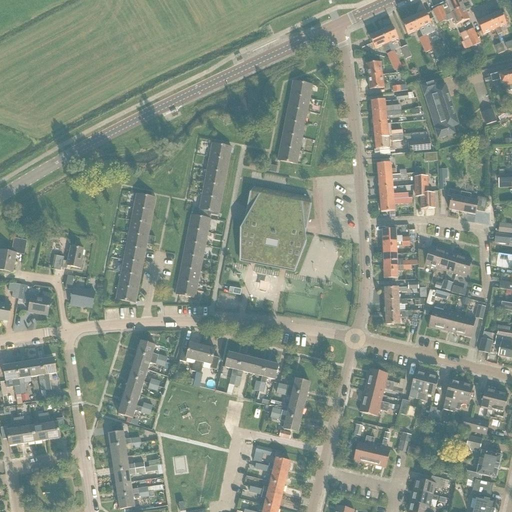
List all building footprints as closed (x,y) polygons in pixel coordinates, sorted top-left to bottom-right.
[(464,8),(460,0),(449,0),(445,2),(448,9),(443,11),(441,8),(433,11),(438,24),(445,21),(443,17),(464,8)] [(445,21),(445,22),(452,19),(455,26),(469,20),(464,8),(443,17),(445,21)] [(422,37),(426,36),(427,35),(424,28),(431,25),(425,11),(413,16),(419,30),(422,37)] [(488,17),(494,30),(506,25),(500,11),(488,17)] [(407,35),(419,30),(413,16),(401,22),(407,35)] [(483,35),(494,30),(488,17),(477,22),(483,35)] [(469,39),(477,36),(472,25),(464,28),(465,32),(460,34),(463,42),(469,39)] [(390,53),(394,51),(395,51),(391,42),(398,39),(392,26),(380,31),(386,45),(390,53)] [(369,36),(375,50),(386,45),(380,31),(369,36)] [(419,39),(422,46),(429,43),(426,36),(422,37),(419,39)] [(477,36),(469,39),(472,46),(480,43),(477,36)] [(463,42),(461,43),(465,50),(472,46),(469,39),(463,42)] [(425,53),(432,50),(429,43),(422,46),(425,53)] [(498,55),(504,52),(501,44),(494,47),(498,55)] [(405,60),(411,57),(406,46),(400,48),(405,60)] [(386,55),(389,60),(396,57),(394,51),(390,53),(386,55)] [(399,62),(396,57),(389,60),(391,66),(399,62)] [(462,68),(472,65),(470,59),(460,62),(462,68)] [(401,68),(399,62),(391,66),(394,71),(401,68)] [(367,77),(382,75),(380,63),(366,65),(367,77)] [(511,70),(490,77),(490,78),(492,82),(492,83),(501,80),(503,87),(506,86),(508,92),(511,90),(511,70)] [(382,75),(367,77),(369,90),(384,88),(383,79),(386,79),(385,75),(382,75)] [(439,88),(437,81),(421,86),(438,138),(454,133),(452,127),(458,126),(445,86),(439,88)] [(290,96),(309,99),(312,86),(293,82),(290,96)] [(407,91),(404,82),(400,83),(397,84),(397,86),(400,86),(401,92),(407,91)] [(309,99),(290,96),(288,109),(307,112),(309,99)] [(384,101),(371,102),(372,114),(386,113),(394,112),(393,108),(385,108),(384,101)] [(511,108),(511,107),(511,106),(508,108),(496,114),(500,121),(511,115),(509,110),(511,108)] [(288,109),(285,122),(304,125),(307,112),(288,109)] [(492,110),(482,114),(485,125),(495,122),(492,110)] [(394,117),(394,112),(386,113),(372,114),(373,126),(387,125),(386,118),(394,117)] [(285,122),(282,135),(302,138),(304,125),(285,122)] [(402,135),(403,135),(402,131),(387,132),(387,125),(373,126),(374,138),(402,135)] [(282,135),(280,148),(299,152),(302,138),(282,135)] [(403,141),(402,135),(374,138),(375,150),(389,149),(388,143),(403,141)] [(410,152),(430,150),(429,141),(409,143),(410,152)] [(212,144),(209,158),(228,161),(231,148),(212,144)] [(280,148),(277,161),(297,165),(299,152),(280,148)] [(228,161),(209,158),(207,171),(226,175),(228,161)] [(377,177),(391,176),(391,173),(395,173),(395,169),(391,170),(390,164),(376,165),(377,177)] [(439,190),(445,190),(445,180),(447,180),(447,170),(438,170),(439,179),(439,190)] [(204,184),(223,188),(226,175),(207,171),(204,184)] [(498,184),(511,183),(511,174),(498,175),(498,184)] [(399,175),(391,176),(377,177),(379,189),(392,188),(392,180),(400,179),(399,175)] [(426,194),(425,177),(415,178),(416,197),(420,197),(421,210),(434,209),(433,194),(426,194)] [(202,197),(221,201),(223,188),(204,184),(202,197)] [(466,193),(462,213),(474,215),(475,211),(483,212),(486,200),(477,198),(476,202),(469,201),(472,187),(467,186),(465,193),(466,193)] [(309,199),(279,193),(254,188),(249,193),(244,223),(240,230),(239,260),(295,271),(306,243),(305,235),(311,205),(309,199)] [(392,188),(379,189),(380,201),(393,200),(408,198),(407,194),(393,195),(392,188)] [(466,193),(465,193),(448,190),(447,196),(451,197),(449,210),(462,213),(466,193)] [(153,212),(155,199),(136,195),(133,208),(153,212)] [(202,197),(199,210),(218,214),(221,201),(202,197)] [(393,200),(380,201),(381,213),(389,212),(394,212),(394,205),(411,204),(411,198),(408,198),(393,200)] [(133,208),(131,221),(150,225),(153,212),(133,208)] [(188,229),(207,233),(210,220),(210,215),(217,217),(218,214),(199,210),(198,214),(191,213),(191,216),(188,229)] [(131,221),(128,234),(148,238),(150,225),(131,221)] [(511,233),(511,224),(499,223),(498,232),(511,233)] [(186,242),(205,246),(207,233),(188,229),(186,242)] [(396,243),(396,242),(395,231),(382,231),(382,243),(396,243)] [(126,247),(145,251),(148,238),(128,234),(126,247)] [(511,235),(509,235),(509,236),(495,234),(494,243),(508,245),(508,242),(511,242),(511,235)] [(24,256),(27,241),(13,239),(11,253),(0,251),(0,270),(12,273),(16,254),(24,256)] [(186,242),(183,256),(202,259),(205,246),(186,242)] [(383,255),(396,255),(396,248),(402,248),(402,247),(402,243),(401,242),(396,242),(396,243),(382,243),(383,255)] [(66,269),(67,266),(80,269),(82,261),(81,260),(83,250),(70,247),(67,262),(63,261),(61,268),(66,269)] [(145,251),(126,247),(123,261),(143,264),(145,251)] [(435,269),(440,251),(430,248),(428,253),(417,250),(418,269),(423,269),(424,265),(435,269)] [(445,272),(451,254),(440,251),(435,269),(445,272)] [(455,275),(461,257),(451,254),(445,272),(455,275)] [(396,255),(383,255),(383,267),(397,267),(397,266),(402,266),(402,261),(402,260),(397,260),(396,255)] [(511,255),(502,255),(502,268),(511,269),(511,255)] [(61,268),(63,261),(63,258),(56,256),(53,270),(61,271),(61,268)] [(181,269),(200,272),(202,259),(183,256),(181,269)] [(461,257),(455,275),(466,278),(472,261),(461,257)] [(143,264),(123,261),(121,274),(140,277),(143,264)] [(402,272),(402,271),(402,266),(397,266),(397,267),(383,267),(384,279),(397,279),(397,272),(402,272)] [(178,282),(197,285),(200,272),(181,269),(178,282)] [(140,277),(121,274),(118,287),(138,290),(140,277)] [(71,290),(74,277),(67,276),(65,289),(71,290)] [(450,292),(453,284),(443,281),(442,284),(441,290),(450,292)] [(197,285),(178,282),(175,295),(195,299),(197,285)] [(511,284),(500,282),(499,289),(511,291),(511,284)] [(18,299),(21,285),(14,284),(9,285),(8,291),(13,292),(11,298),(18,299)] [(27,287),(21,285),(18,299),(24,301),(25,296),(27,287)] [(453,286),(451,293),(459,295),(461,289),(453,286)] [(116,300),(135,304),(138,290),(118,287),(116,300)] [(91,309),(95,293),(73,288),(70,306),(80,308),(81,307),(91,309)] [(229,288),(228,294),(240,296),(241,291),(229,288)] [(398,293),(401,293),(401,288),(384,289),(385,301),(398,301),(398,300),(398,293)] [(23,303),(30,305),(28,312),(47,316),(50,301),(25,296),(24,301),(23,303)] [(401,304),(401,300),(398,300),(398,301),(385,301),(385,312),(399,312),(398,304),(401,304)] [(511,304),(501,302),(500,309),(511,311),(511,304)] [(0,320),(8,321),(11,306),(0,303),(0,320)] [(485,307),(478,306),(475,319),(482,320),(485,307)] [(439,330),(443,312),(433,309),(428,327),(439,330)] [(407,311),(399,312),(385,312),(386,325),(399,325),(399,318),(407,318),(407,316),(407,311)] [(407,311),(407,316),(412,316),(410,322),(416,323),(419,311),(407,311)] [(449,333),(454,315),(443,312),(439,330),(449,333)] [(460,335),(464,317),(454,315),(449,333),(460,335)] [(464,317),(460,335),(470,338),(475,320),(464,317)] [(511,338),(511,331),(509,331),(509,327),(502,326),(501,336),(511,338)] [(492,342),(494,335),(484,333),(482,340),(492,342)] [(511,359),(511,346),(511,341),(495,338),(494,342),(501,343),(498,357),(511,359)] [(478,352),(488,355),(491,342),(481,340),(478,352)] [(137,355),(156,361),(158,357),(152,355),(155,347),(140,342),(137,355)] [(195,362),(194,365),(197,366),(202,347),(190,344),(188,351),(182,350),(179,361),(185,363),(186,360),(195,362)] [(202,347),(197,366),(201,367),(202,363),(211,366),(210,369),(216,370),(219,359),(213,357),(215,350),(202,347)] [(236,377),(237,371),(241,357),(228,354),(225,368),(233,370),(232,375),(236,377)] [(156,361),(137,355),(133,367),(147,371),(150,363),(155,365),(155,364),(156,361)] [(253,360),(241,357),(237,371),(236,377),(241,378),(242,372),(250,374),(253,360)] [(49,381),(48,375),(56,373),(53,359),(41,361),(43,375),(44,381),(49,381)] [(265,363),(253,360),(250,374),(262,377),(265,363)] [(28,363),(30,377),(39,376),(40,382),(44,381),(43,375),(41,361),(28,363)] [(30,377),(28,363),(16,365),(19,385),(24,384),(23,379),(30,377)] [(265,384),(266,378),(274,380),(278,366),(265,363),(262,377),(260,383),(265,384)] [(16,365),(3,367),(6,388),(14,387),(14,386),(19,385),(16,365)] [(129,379),(144,383),(147,371),(133,367),(129,379)] [(388,375),(370,370),(367,381),(393,388),(394,383),(386,381),(388,375)] [(420,401),(427,375),(415,372),(410,391),(409,398),(420,401)] [(427,375),(420,401),(424,402),(426,395),(433,397),(438,378),(427,375)] [(129,379),(125,391),(140,395),(144,383),(129,379)] [(286,391),(307,396),(310,384),(295,380),(293,388),(287,387),(286,391)] [(392,392),(393,388),(367,381),(364,392),(382,396),(384,390),(392,392)] [(455,409),(461,383),(450,381),(445,400),(442,410),(454,413),(455,409)] [(461,383),(455,409),(459,411),(461,404),(468,406),(473,386),(461,383)] [(490,418),(496,392),(485,389),(480,409),(487,410),(485,417),(490,418)] [(125,391),(122,403),(136,407),(138,402),(140,395),(125,391)] [(286,391),(285,396),(291,397),(289,405),(304,409),(307,396),(286,391)] [(46,394),(46,396),(47,400),(59,398),(58,392),(46,394)] [(382,396),(364,392),(362,402),(388,409),(389,404),(381,402),(382,396)] [(496,392),(490,418),(494,419),(495,416),(502,418),(508,395),(496,392)] [(402,401),(399,415),(406,416),(409,402),(402,401)] [(379,411),(387,413),(388,409),(362,402),(359,413),(377,417),(379,411)] [(135,411),(140,413),(142,409),(136,407),(122,403),(118,415),(132,420),(135,411)] [(304,409),(289,405),(287,413),(281,411),(280,416),(301,421),(304,409)] [(436,411),(437,409),(430,407),(427,419),(433,421),(436,411)] [(442,412),(436,411),(433,421),(433,423),(439,424),(442,412)] [(43,415),(47,441),(60,439),(59,431),(64,430),(63,419),(57,420),(57,423),(48,424),(48,421),(49,421),(48,414),(43,415)] [(35,443),(47,441),(43,415),(38,416),(39,422),(41,422),(41,426),(32,427),(35,443)] [(280,416),(279,420),(285,422),(283,430),(297,433),(301,421),(280,416)] [(35,443),(32,427),(23,428),(22,425),(23,425),(22,418),(18,419),(22,445),(35,443)] [(468,431),(471,419),(465,418),(462,430),(468,431)] [(22,445),(18,419),(13,419),(14,426),(15,426),(16,429),(7,431),(6,427),(0,428),(2,440),(8,439),(9,447),(22,445)] [(474,433),(477,421),(471,419),(468,431),(474,433)] [(477,421),(474,433),(485,436),(488,424),(477,421)] [(359,437),(362,426),(355,425),(352,435),(359,437)] [(122,426),(111,427),(112,434),(123,432),(122,426)] [(289,440),(291,433),(280,430),(279,437),(289,440)] [(108,435),(110,448),(125,445),(131,444),(130,439),(124,440),(123,432),(112,434),(108,435)] [(479,452),(482,439),(468,436),(465,448),(479,452)] [(364,464),(370,438),(366,437),(364,445),(357,443),(353,461),(364,464)] [(364,464),(374,466),(379,448),(372,447),(374,439),(370,438),(364,464)] [(408,448),(410,440),(401,438),(398,451),(407,453),(408,448)] [(381,449),(379,448),(374,466),(385,469),(389,451),(385,450),(387,442),(383,441),(381,449)] [(127,458),(125,445),(110,448),(112,460),(127,458)] [(267,455),(268,449),(257,446),(255,452),(267,455)] [(407,453),(406,454),(413,456),(415,450),(408,448),(407,453)] [(474,481),(480,481),(481,476),(495,479),(497,470),(498,470),(499,465),(498,465),(500,456),(481,452),(476,474),(467,471),(465,479),(474,481)] [(263,455),(255,453),(253,461),(261,463),(263,455)] [(134,465),(128,466),(127,458),(112,460),(114,472),(134,469),(134,465)] [(287,475),(290,463),(276,459),(274,465),(269,464),(268,467),(270,468),(269,470),(287,475)] [(130,483),(129,475),(135,474),(134,469),(114,472),(115,485),(130,483)] [(271,476),(270,483),(284,486),(287,475),(269,470),(268,473),(267,473),(266,475),(271,476)] [(416,479),(413,491),(432,496),(434,488),(440,489),(440,488),(441,484),(442,480),(431,477),(430,483),(420,480),(416,479)] [(493,484),(480,481),(474,481),(471,494),(472,494),(490,498),(493,484)] [(130,483),(115,485),(117,497),(138,494),(138,490),(132,490),(130,483)] [(281,498),(284,486),(270,483),(268,489),(263,487),(263,490),(264,491),(263,493),(281,498)] [(438,497),(432,496),(413,491),(410,502),(421,505),(430,507),(431,500),(437,501),(438,497)] [(263,496),(261,496),(261,498),(266,499),(264,506),(279,509),(281,498),(263,493),(263,496)] [(139,499),(138,494),(117,497),(119,510),(134,508),(133,500),(139,499)] [(494,511),(496,501),(474,496),(472,503),(474,503),(472,511),(494,511)] [(428,511),(430,507),(421,505),(410,502),(407,511),(428,511)]
